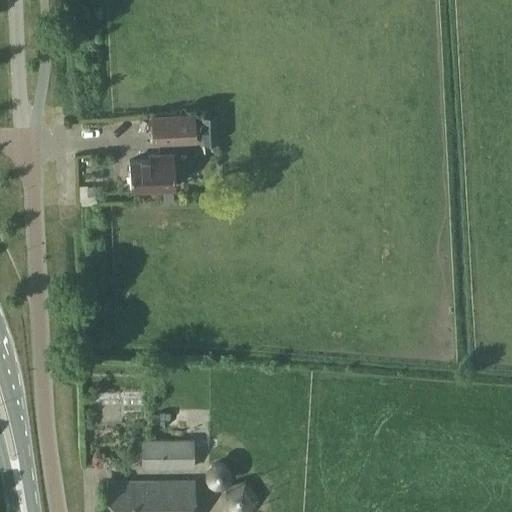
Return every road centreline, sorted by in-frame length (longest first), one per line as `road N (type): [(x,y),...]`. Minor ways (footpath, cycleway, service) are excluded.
road 1 (unclassified): [(56,511),(15,0)]
road 2 (secondary): [(28,511),(0,364)]
